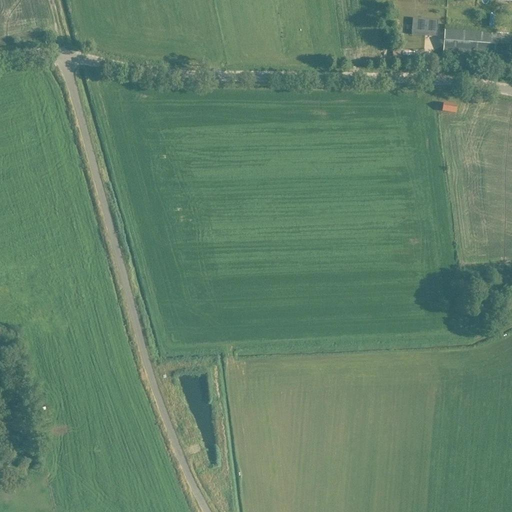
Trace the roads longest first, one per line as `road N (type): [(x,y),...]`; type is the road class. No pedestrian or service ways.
road 1 (unclassified): [(0,59),(63,54),(149,76),(444,81),(511,90)]
road 2 (unknown): [(63,54),(169,431),(208,511)]
